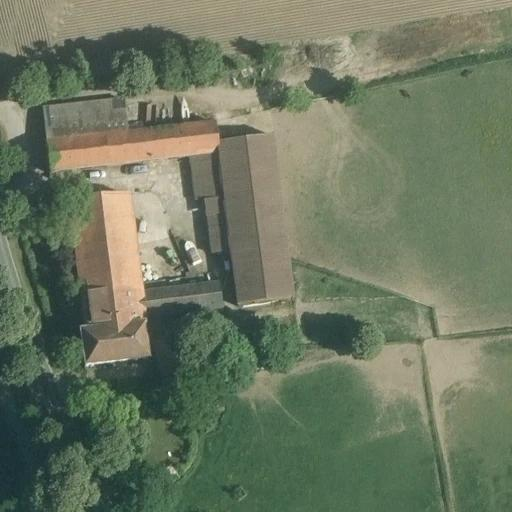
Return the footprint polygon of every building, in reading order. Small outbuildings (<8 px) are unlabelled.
[(125,103),(43,112),(47,148),(129,138),(125,103)] [(129,138),(47,148),(50,174),(214,157),(218,157),(217,150),(215,128),(129,138)] [(270,144),(217,150),(218,157),(214,157),(224,233),(205,236),(208,256),(227,253),(234,308),(290,302),(270,144)] [(130,194),(74,200),(90,333),(145,328),(144,321),(141,294),(130,194)] [(215,286),(141,294),(144,321),(218,313),(215,286)] [(90,333),(83,334),(88,368),(149,362),(145,328),(90,333)] [(179,334),(152,337),(157,379),(184,374),(179,334)] [(264,338),(229,337),(228,367),(264,368),(264,338)]
